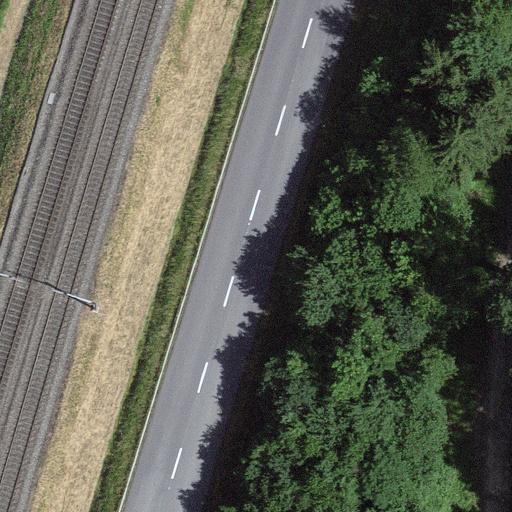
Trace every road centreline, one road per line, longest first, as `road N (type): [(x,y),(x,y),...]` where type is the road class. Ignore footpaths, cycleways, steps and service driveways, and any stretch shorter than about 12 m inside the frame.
road 1 (tertiary): [(163,511),(322,0)]
road 2 (track): [(498,511),(511,302)]
